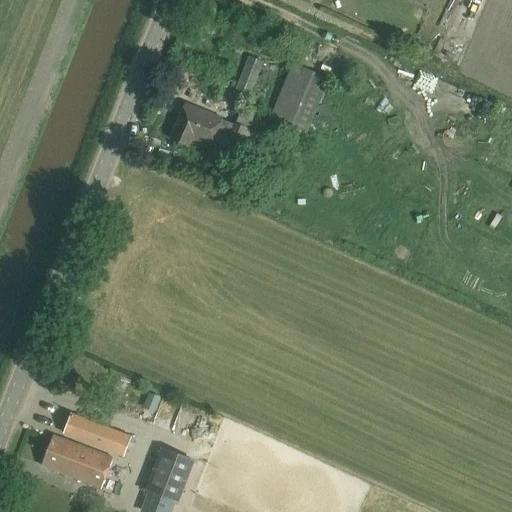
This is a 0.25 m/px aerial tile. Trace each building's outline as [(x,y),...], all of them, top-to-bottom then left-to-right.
[(319,64),(331,70),(341,54),(329,47),(319,64)] [(262,62),(249,57),(229,105),(240,110),(243,101),(246,103),(262,62)] [(327,78),(291,64),(267,122),(279,127),(277,132),(301,142),(327,78)] [(427,70),(424,79),(441,85),(445,77),(427,70)] [(221,119),(185,104),(170,139),(189,147),(192,139),(211,147),(211,145),(262,165),(267,153),(276,157),(283,139),(273,136),(277,127),(264,122),(266,119),(241,109),(235,124),(232,123),(232,125),(221,121),(221,119)] [(129,435),(70,410),(61,432),(120,457),(129,435)] [(113,459),(53,436),(41,466),(101,489),(113,459)] [(192,459),(159,447),(143,491),(177,503),(192,459)]
